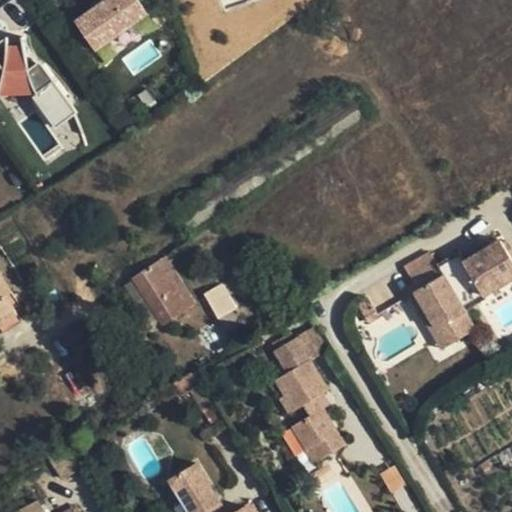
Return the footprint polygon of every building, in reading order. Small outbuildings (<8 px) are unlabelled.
[(143,0),(96,0),(76,14),(95,42),(148,6),(143,0)] [(0,72),(3,75),(4,79),(22,81),(22,85),(30,88),(34,88),(54,73),(48,65),(69,51),(43,14),(37,22),(32,33),(29,40),(27,45),(0,45),(0,72)] [(33,96),(52,126),(72,113),(53,83),(33,96)] [(168,209),(184,235),(200,225),(373,112),(356,87),(168,209)] [(443,259),(473,308),(486,301),(483,295),(511,278),(511,266),(498,241),(464,262),(458,250),(443,259)] [(167,257),(136,277),(164,321),(196,301),(167,257)] [(474,329),(465,313),(473,308),(443,259),(435,263),(434,260),(409,274),(417,287),(410,292),(422,314),(429,311),(438,328),(445,324),(455,340),(474,329)] [(0,325),(1,325),(4,332),(24,320),(8,294),(12,291),(0,272),(0,325)] [(216,312),(220,309),(228,306),(218,288),(206,295),(216,312)] [(228,306),(220,309),(223,313),(219,316),(228,333),(239,326),(231,311),(228,306)] [(238,307),(231,311),(239,326),(246,322),(238,307)] [(438,328),(429,311),(422,314),(442,347),(455,340),(445,324),(438,328)] [(311,359),(298,338),(278,350),(291,371),(311,359)] [(148,356),(127,368),(141,393),(163,379),(148,356)] [(291,371),(279,379),(289,393),(298,408),(308,402),(315,414),(294,426),(309,449),(314,446),(323,458),(346,445),(323,408),(316,397),(323,393),(329,389),(311,359),(291,371)] [(212,404),(190,371),(174,381),(182,395),(190,389),(203,410),(212,404)] [(298,408),(289,393),(283,396),(293,411),(298,408)] [(323,393),(316,397),(323,408),(329,403),(323,393)] [(59,448),(48,455),(63,479),(88,463),(75,439),(59,448)] [(219,511),(193,463),(167,478),(185,511),(238,511),(238,510),(234,511),(219,511)] [(42,511),(36,499),(12,511),(42,511)]
